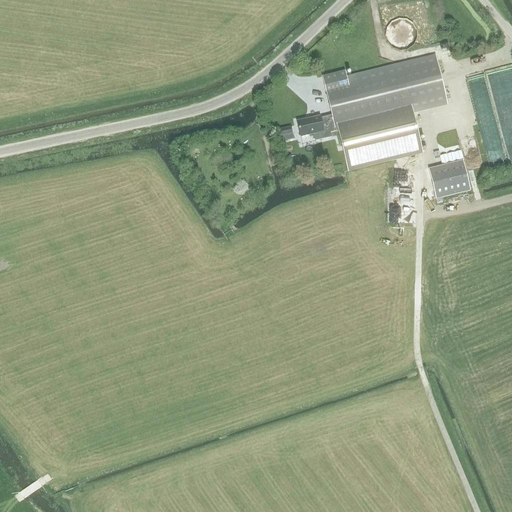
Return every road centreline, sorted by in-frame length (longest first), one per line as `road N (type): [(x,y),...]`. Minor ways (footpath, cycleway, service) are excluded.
road 1 (track): [(0,508),(52,474),(418,357)]
road 2 (tertiary): [(0,152),(222,101),(263,77),(346,0)]
road 3 (track): [(421,169),(418,357),(477,511)]
